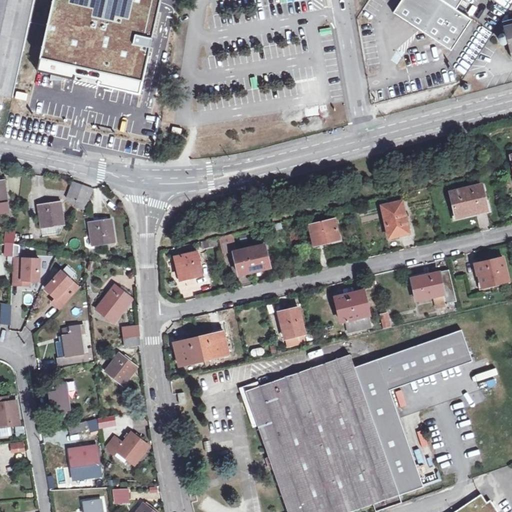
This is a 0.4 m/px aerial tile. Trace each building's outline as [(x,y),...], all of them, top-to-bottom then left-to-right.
[(0,0),(0,94),(13,97),(34,0),(0,0)] [(162,0),(53,0),(37,71),(140,94),(160,8),(162,0)] [(402,0),(394,13),(452,51),(472,19),(457,9),(462,0),(402,0)] [(465,0),(462,0),(457,9),(472,19),(479,9),(465,0)] [(511,20),(503,22),(511,55),(511,20)] [(332,28),(321,30),(322,38),(333,35),(332,28)] [(5,179),(0,179),(0,213),(10,212),(5,179)] [(68,198),(77,207),(84,186),(73,182),(68,198)] [(458,217),(479,212),(478,210),(488,208),(483,185),(452,192),(458,217)] [(93,189),(84,186),(77,207),(85,210),(93,189)] [(382,200),(383,206),(403,201),(401,195),(382,200)] [(406,214),(403,201),(383,206),(391,237),(410,232),(410,229),(406,214)] [(39,206),(42,228),(63,225),(65,225),(61,202),(39,206)] [(315,245),(340,239),(335,219),(310,224),(315,245)] [(116,242),(113,220),(89,223),(93,245),(116,242)] [(60,233),(63,225),(42,228),(44,236),(60,233)] [(235,252),(236,251),(232,235),(221,238),(225,254),(235,252)] [(203,248),(218,245),(217,239),(202,242),(203,248)] [(14,252),(15,244),(10,243),(7,242),(6,254),(14,256),(14,252)] [(265,245),(236,251),(240,274),(270,267),(265,245)] [(180,277),(193,274),(194,277),(204,274),(199,251),(175,257),(180,277)] [(480,276),(483,287),(510,280),(504,257),(474,265),(477,276),(480,276)] [(41,259),(14,258),(13,284),(30,285),(31,280),(40,281),(41,259)] [(425,270),(426,272),(426,275),(412,279),(418,301),(435,297),(445,294),(447,303),(457,301),(450,270),(430,274),(429,269),(425,270)] [(81,287),(62,271),(46,289),(57,298),(54,302),(62,309),(81,287)] [(510,280),(483,287),(484,291),(511,284),(510,280)] [(115,323),(133,299),(116,285),(97,309),(115,323)] [(337,297),(339,307),(343,306),(346,321),(347,321),(350,333),(373,328),(364,291),(337,297)] [(445,294),(435,297),(437,307),(447,305),(447,303),(445,294)] [(2,305),(1,324),(11,325),(12,305),(2,305)] [(285,339),(305,334),(299,308),(279,312),(285,339)] [(392,327),(389,313),(381,315),(384,329),(392,327)] [(224,332),(200,338),(205,360),(229,354),(225,336),(229,334),(227,323),(223,324),(224,332)] [(61,337),(62,342),(64,342),(66,356),(59,357),(57,357),(58,365),(67,364),(89,361),(85,325),(71,326),(64,330),(65,335),(61,337)] [(123,328),(125,338),(140,335),(139,325),(123,328)] [(463,330),(356,367),(351,354),(247,391),(288,511),(351,511),(374,504),(376,511),(402,503),(400,496),(424,487),(391,390),(410,383),(407,376),(471,354),(463,330)] [(305,334),(285,339),(287,347),(307,342),(305,334)] [(141,344),(140,335),(125,338),(126,346),(141,344)] [(174,335),(170,336),(173,348),(177,347),(181,365),(205,360),(200,338),(176,343),(174,335)] [(64,342),(62,342),(58,343),(59,357),(66,356),(64,342)] [(124,385),(138,367),(121,353),(106,371),(124,385)] [(471,354),(407,376),(410,383),(474,362),(471,354)] [(50,391),(55,421),(71,419),(65,381),(56,382),(57,390),(50,391)] [(0,403),(0,426),(21,424),(17,401),(9,403),(0,403)] [(114,416),(99,419),(101,428),(116,424),(114,416)] [(98,418),(70,425),(72,434),(90,429),(91,432),(101,430),(98,418)] [(123,444),(115,438),(107,448),(108,450),(114,454),(117,451),(135,465),(149,446),(131,433),(123,444)] [(26,451),(25,445),(11,447),(12,454),(26,451)] [(82,468),(86,468),(87,468),(87,469),(94,469),(94,463),(100,463),(98,446),(65,451),(66,458),(71,458),(73,466),(79,465),(80,469),(82,468)] [(130,502),(129,489),(114,489),(116,503),(130,502)] [(498,511),(491,500),(487,503),(482,494),(454,511),(498,511)] [(104,511),(103,499),(85,502),(86,511),(104,511)]
